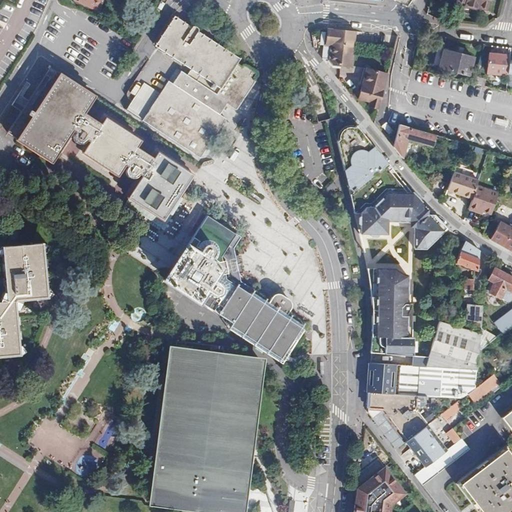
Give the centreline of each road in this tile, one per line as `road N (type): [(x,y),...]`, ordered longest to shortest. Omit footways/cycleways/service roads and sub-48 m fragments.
road 1 (tertiary): [(332,511),(340,429),(336,285),(322,238),(277,185),(264,153),(270,46)]
road 2 (residential): [(291,34),(452,225),(511,261)]
road 3 (unclassified): [(290,13),(396,18),(502,36)]
road 4 (residential): [(176,0),(115,95),(35,46)]
